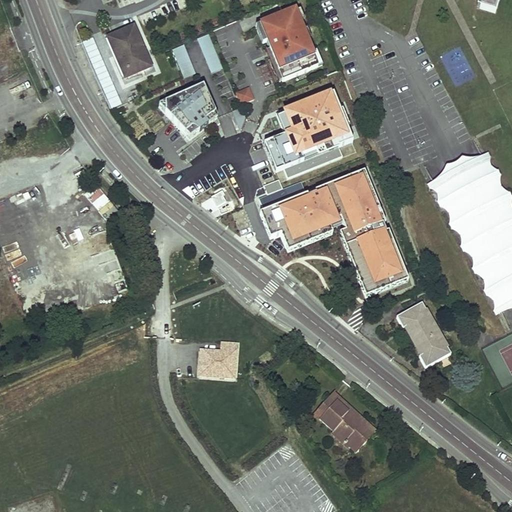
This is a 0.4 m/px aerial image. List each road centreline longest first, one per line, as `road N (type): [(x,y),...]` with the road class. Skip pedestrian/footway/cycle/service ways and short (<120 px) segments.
road 1 (tertiary): [(21,0),(52,78),(119,177),(511,503)]
road 2 (tertiary): [(511,462),(175,194)]
road 3 (tertiary): [(175,194),(95,103),(49,0)]
road 4 (track): [(161,310),(0,380)]
